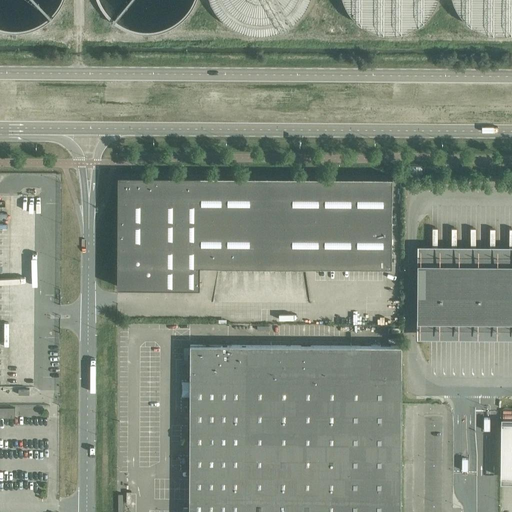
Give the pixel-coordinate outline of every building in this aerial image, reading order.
[(209,0),(210,1),(211,3),(212,5),(214,9),(216,11),(217,13),(219,15),(221,18),(223,20),(225,21),(227,23),(230,25),(232,27),(235,28),(237,29),(241,31),(242,31),(245,32),(249,33),(252,34),(254,34),(257,34),(259,34),(262,34),(265,34),(268,34),(272,33),(275,32),(277,31),(281,30),(283,29),(285,28),(288,27),(291,24),(294,22),(296,20),(298,19),(301,16),(303,13),(304,12),(305,10),(307,6),(308,4),(309,2),(310,0),(209,0)] [(345,0),(345,1),(346,2),(347,4),(348,6),(349,8),(351,11),(352,13),(354,15),(355,16),(357,18),(360,21),(362,22),(364,24),(366,25),(368,26),(371,28),(373,29),(375,30),(378,30),(380,31),(383,32),(385,32),(388,32),(390,32),(392,33),(395,32),(397,32),(399,32),(402,31),(405,31),(407,30),(410,29),(412,28),(414,27),(416,26),(420,24),(423,22),(424,21),(425,20),(428,17),(430,15),(432,14),(433,12),(434,10),(436,7),(437,5),(438,3),(439,1),(439,0),(345,0)] [(511,0),(453,0),(454,2),(455,5),(456,7),(457,9),(458,10),(459,12),(461,14),(463,16),(464,18),(466,20),(468,22),(470,23),(472,25),(474,26),(476,27),(478,28),(480,29),(483,30),(486,32),(489,32),(491,33),(494,33),(497,34),(500,34),(504,34),(506,33),(509,33),(511,33),(511,32),(511,0)] [(392,266),(392,176),(118,174),(117,267),(117,283),(117,286),(120,286),(131,286),(200,287),(200,265),(392,266)] [(511,255),(419,255),(419,266),(420,266),(419,317),(419,328),(511,328),(511,255)] [(399,511),(401,344),(190,343),(189,511),(399,511)] [(511,421),(501,422),(500,476),(511,476),(511,421)]
